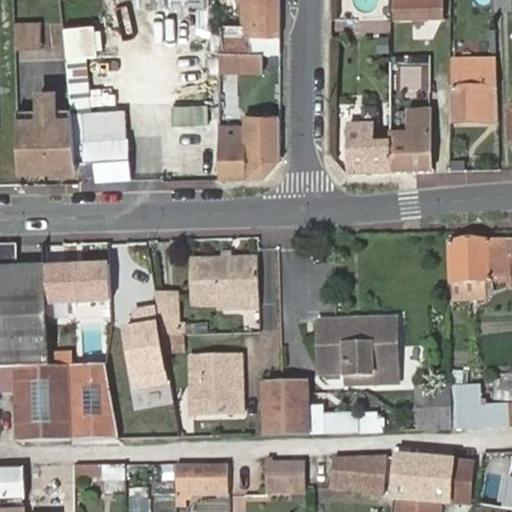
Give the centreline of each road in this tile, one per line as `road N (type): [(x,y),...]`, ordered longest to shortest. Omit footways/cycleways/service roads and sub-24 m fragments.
road 1 (track): [(0,456),(511,442)]
road 2 (residential): [(0,217),(308,211)]
road 3 (residential): [(307,0),(308,211)]
road 4 (residential): [(308,211),(511,197)]
